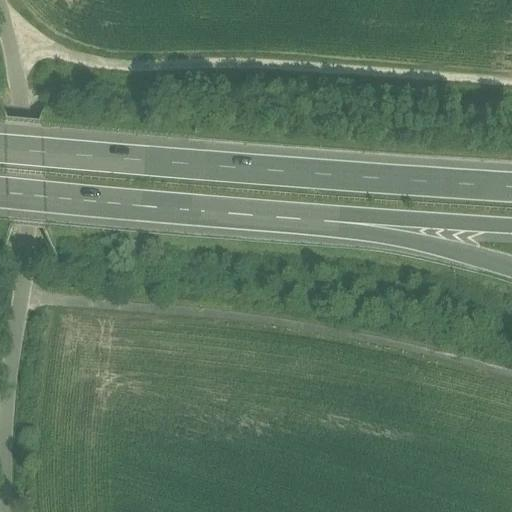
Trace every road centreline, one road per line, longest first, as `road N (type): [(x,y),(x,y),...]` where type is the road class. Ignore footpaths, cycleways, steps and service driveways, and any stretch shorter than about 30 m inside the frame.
road 1 (trunk): [(511,191),(0,151)]
road 2 (unclassified): [(8,511),(24,103),(0,5)]
road 3 (track): [(18,279),(294,322),(458,356),(511,376)]
road 4 (track): [(13,53),(45,50),(123,67),(256,65),(511,83)]
road 5 (trunk): [(0,188),(325,216)]
road 6 (motorway): [(325,216),(421,234),(511,265)]
road 7 (trunk): [(325,216),(511,229)]
